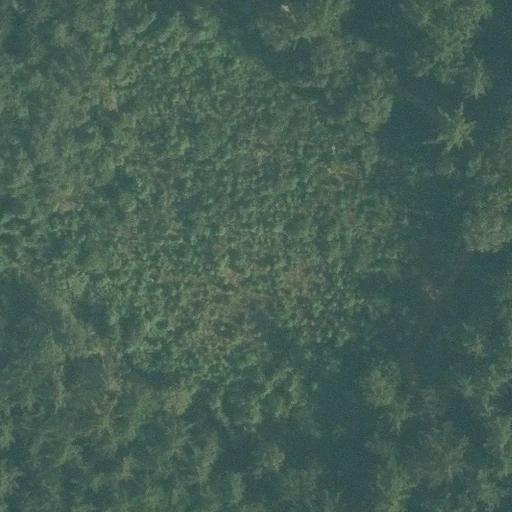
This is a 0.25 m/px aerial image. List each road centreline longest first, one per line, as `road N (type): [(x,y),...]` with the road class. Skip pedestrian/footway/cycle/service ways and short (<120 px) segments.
road 1 (track): [(420,341),(511,144)]
road 2 (track): [(299,511),(420,341)]
